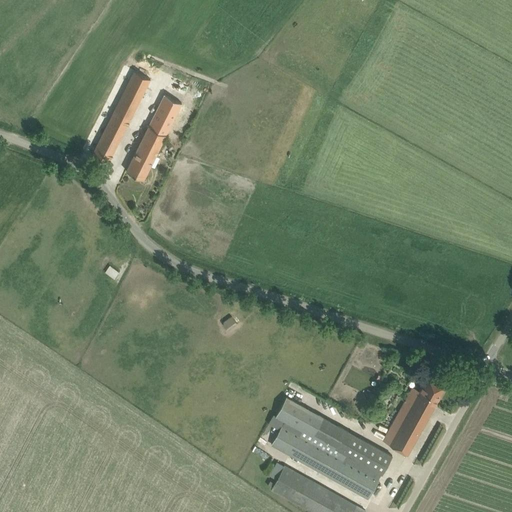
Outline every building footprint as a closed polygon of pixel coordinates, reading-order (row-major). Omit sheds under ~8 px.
[(88,136),(113,80),(74,63),(52,112),(69,119),(66,126),(88,136)] [(134,70),(92,153),(109,161),(150,78),(134,70)] [(126,170),(143,179),(181,102),(165,94),(126,170)] [(110,264),(105,271),(114,277),(119,270),(110,264)] [(232,316),(223,321),(222,323),(227,329),(228,328),(236,322),(232,316)] [(413,386),(383,440),(407,453),(444,387),(426,377),(419,390),(413,386)] [(276,415),(373,468),(382,473),(392,455),(287,396),(276,415)] [(271,444),(368,498),(379,478),(282,423),(271,444)] [(271,489),(312,511),(363,511),(365,509),(285,465),(271,489)]
